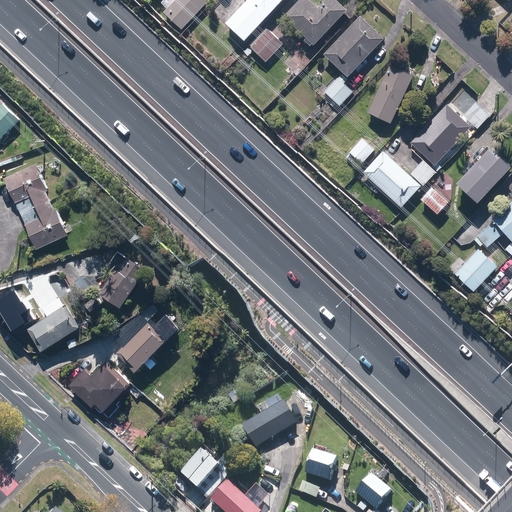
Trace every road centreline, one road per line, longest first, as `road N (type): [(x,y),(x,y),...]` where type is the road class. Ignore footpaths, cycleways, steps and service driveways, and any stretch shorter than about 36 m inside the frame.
road 1 (motorway): [(511,486),(0,11)]
road 2 (motorway): [(66,0),(511,412)]
road 3 (secondary): [(146,511),(54,425)]
